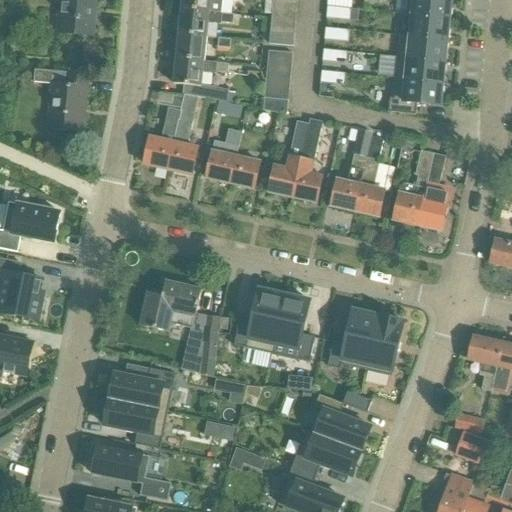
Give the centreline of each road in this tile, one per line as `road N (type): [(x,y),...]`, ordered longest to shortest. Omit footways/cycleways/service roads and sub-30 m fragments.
road 1 (residential): [(455,300),(104,222)]
road 2 (tertiary): [(455,300),(489,144),(501,0)]
road 3 (residential): [(104,222),(45,511)]
road 4 (residential): [(142,0),(104,222)]
road 5 (tertiary): [(383,511),(455,300)]
